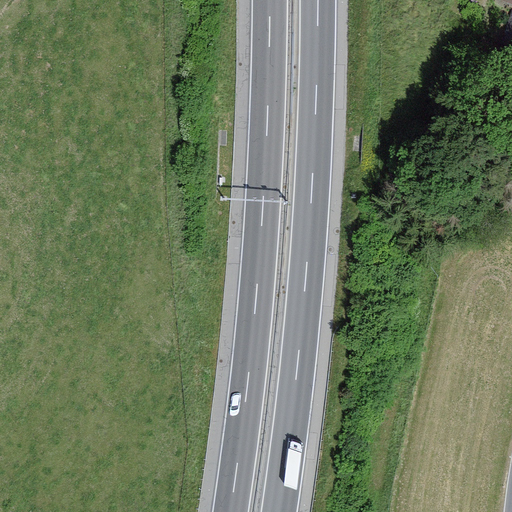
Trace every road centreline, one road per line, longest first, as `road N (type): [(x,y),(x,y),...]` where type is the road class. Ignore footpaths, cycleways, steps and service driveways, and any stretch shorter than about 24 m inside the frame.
road 1 (motorway): [(277,511),(308,264),(328,0)]
road 2 (motorway): [(277,0),(262,263),(229,511)]
